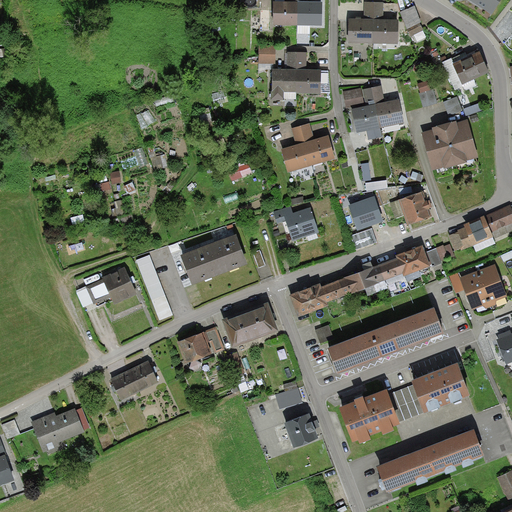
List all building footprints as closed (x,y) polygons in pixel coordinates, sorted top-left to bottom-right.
[(305,0),(288,0),(288,4),(271,4),(271,12),(257,12),(257,28),(320,28),(319,4),(305,4),(305,0)] [(462,0),(487,16),(497,0),(462,0)] [(362,22),(348,22),(348,47),(398,47),(398,22),(382,22),(382,3),(362,3),(362,22)] [(424,32),(412,7),(398,13),(410,38),(424,32)] [(325,31),(315,31),(315,44),(326,44),(325,31)] [(275,48),(256,47),(256,65),(274,66),(275,48)] [(284,72),(271,72),(270,102),(295,102),(295,96),(319,97),(320,73),(304,72),(304,54),(284,54),(284,72)] [(479,56),(454,68),(464,87),(488,75),(479,56)] [(451,60),(440,64),(454,94),(464,89),(464,87),(454,68),(451,60)] [(417,64),(410,70),(415,76),(423,70),(417,64)] [(426,83),(416,86),(419,95),(428,91),(426,83)] [(360,89),(340,93),(344,113),(350,111),(364,108),(360,89)] [(381,89),(363,93),(366,108),(364,108),(350,111),(355,136),(403,125),(398,102),(384,105),(381,89)] [(457,98),(442,104),(448,120),(463,114),(457,98)] [(208,114),(198,118),(202,129),(212,126),(208,114)] [(467,121),(420,136),(432,174),(478,159),(467,121)] [(295,147),(280,152),(287,176),(334,161),(327,137),(313,141),(308,125),(290,131),(295,147)] [(365,151),(355,154),(361,172),(371,169),(365,151)] [(117,174),(108,176),(110,186),(119,184),(117,174)] [(387,181),(365,184),(366,194),(388,192),(387,181)] [(421,194),(398,203),(409,230),(432,220),(421,194)] [(374,198),(350,207),(358,229),(382,221),(374,198)] [(289,208),(271,214),(275,226),(286,222),(293,243),(317,235),(309,210),(292,215),(289,208)] [(483,219),(490,234),(511,224),(511,213),(509,208),(483,219)] [(463,230),(447,237),(455,255),(472,248),(474,253),(494,244),(490,234),(483,219),(463,228),(463,230)] [(372,228),(351,236),(356,250),(377,243),(372,228)] [(235,236),(178,258),(190,288),(246,265),(235,236)] [(447,246),(442,249),(446,259),(452,256),(447,246)] [(395,260),(357,274),(364,291),(401,277),(402,278),(428,268),(429,270),(441,266),(434,250),(424,254),(421,247),(394,258),(395,260)] [(258,250),(251,253),(258,269),(265,267),(258,250)] [(173,318),(148,256),(135,261),(160,324),(173,318)] [(458,273),(447,277),(455,295),(463,291),(473,313),(507,298),(493,266),(461,280),(458,273)] [(125,268),(103,279),(103,280),(111,297),(114,303),(136,292),(125,268)] [(344,281),(349,295),(350,297),(364,291),(357,274),(343,280),(344,281)] [(94,304),(111,297),(103,280),(87,288),(94,304)] [(319,291),(324,304),(349,295),(344,281),(319,291)] [(324,304),(319,291),(317,286),(288,297),(296,319),(326,308),(324,304)] [(266,306),(221,323),(231,350),(276,332),(266,306)] [(381,329),(390,354),(441,335),(432,310),(381,329)] [(328,326),(315,332),(320,345),(333,340),(328,326)] [(200,333),(205,345),(209,344),(214,354),(224,350),(215,327),(200,333)] [(390,354),(381,329),(326,349),(335,374),(390,354)] [(200,333),(176,343),(186,368),(210,358),(205,345),(200,333)] [(511,335),(495,342),(504,365),(511,361),(511,335)] [(235,353),(226,356),(234,377),(243,374),(235,353)] [(148,363),(109,382),(118,402),(158,383),(148,363)] [(456,366),(412,384),(413,386),(424,413),(424,416),(469,399),(456,366)] [(387,396),(398,424),(424,413),(413,386),(387,396)] [(386,393),(339,411),(352,446),(399,427),(398,424),(387,396),(386,393)] [(53,414),(28,424),(39,451),(82,434),(81,431),(86,429),(79,410),(74,412),(73,411),(55,418),(53,414)] [(306,414),(281,424),(293,452),(317,442),(306,414)] [(12,420),(2,425),(9,441),(20,436),(12,420)] [(426,449),(436,476),(485,459),(475,431),(426,449)] [(436,476),(426,449),(374,469),(384,496),(436,476)] [(3,459),(0,459),(0,483),(11,479),(3,459)] [(511,471),(496,479),(509,506),(511,504),(511,471)]
